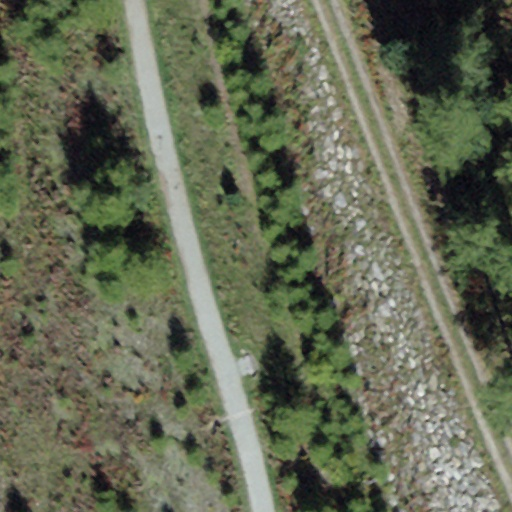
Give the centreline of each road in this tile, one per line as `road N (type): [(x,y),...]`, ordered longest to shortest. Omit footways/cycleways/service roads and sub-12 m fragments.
road 1 (track): [(138,0),(196,274),(265,511)]
road 2 (track): [(326,0),(511,469)]
